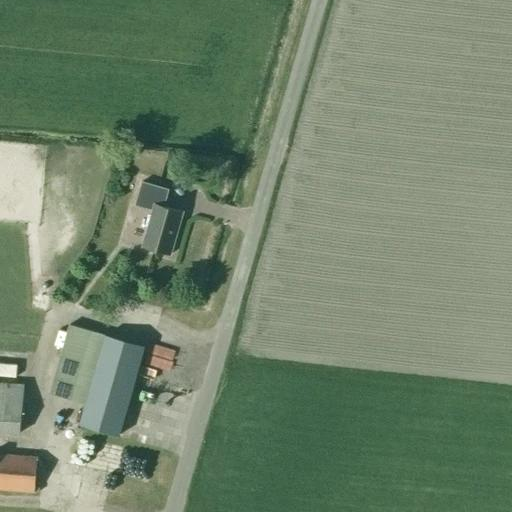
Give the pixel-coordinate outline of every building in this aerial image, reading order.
[(170,254),(182,211),(163,206),(168,189),(141,181),(134,204),(152,209),(142,246),(170,254)] [(143,345),(104,334),(69,324),(49,393),(85,404),(79,424),(118,435),(143,345)] [(149,359),(147,367),(170,374),(172,365),(149,359)] [(0,363),(0,376),(17,377),(17,364),(0,363)] [(0,428),(20,430),(23,384),(0,382),(0,428)] [(0,488),(34,491),(37,457),(0,454),(0,488)]
